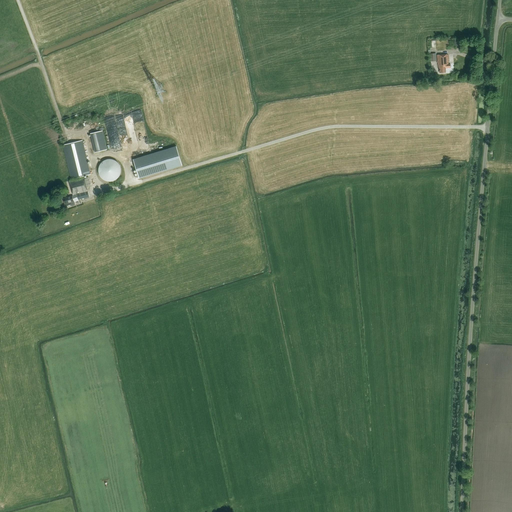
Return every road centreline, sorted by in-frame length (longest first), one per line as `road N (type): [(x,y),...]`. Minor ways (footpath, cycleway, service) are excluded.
road 1 (unclassified): [(459,511),(487,126)]
road 2 (unclassified): [(487,126),(330,127),(191,165)]
